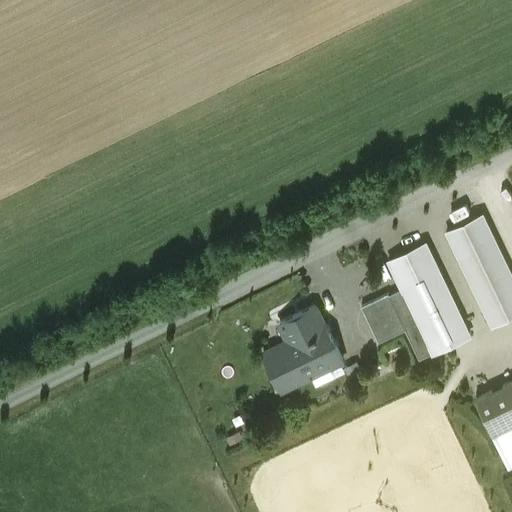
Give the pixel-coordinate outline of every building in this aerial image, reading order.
[(511,315),(511,275),(483,215),(448,232),(492,325),(511,315)] [(470,335),(426,242),(389,260),(402,288),(389,294),(405,329),(419,359),(470,335)] [(389,294),(389,293),(362,306),(379,342),(405,329),(389,294)] [(315,305),(280,322),(290,341),(263,353),(281,389),(343,359),(326,323),(324,324),(315,305)] [(511,381),(480,397),(495,429),(511,421),(511,381)]
